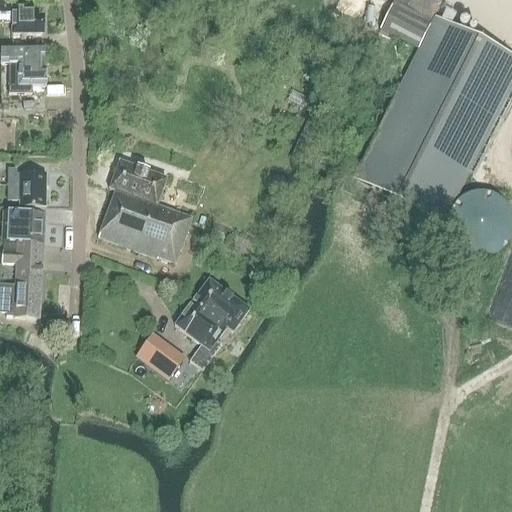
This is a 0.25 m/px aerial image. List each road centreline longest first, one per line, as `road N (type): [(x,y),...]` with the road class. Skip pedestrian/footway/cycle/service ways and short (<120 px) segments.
road 1 (residential): [(74,338),(79,108),(69,0)]
road 2 (track): [(447,402),(448,272),(423,240),(375,207)]
road 3 (track): [(511,357),(447,402),(425,511)]
